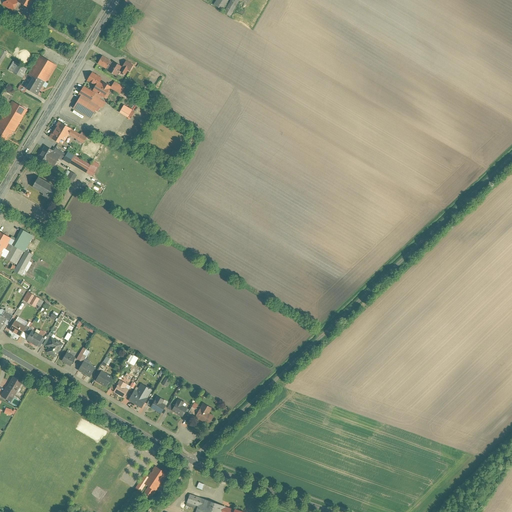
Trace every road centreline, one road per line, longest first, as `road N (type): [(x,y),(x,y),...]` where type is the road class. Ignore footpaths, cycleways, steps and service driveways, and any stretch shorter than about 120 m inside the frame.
road 1 (unclassified): [(511,157),(190,460)]
road 2 (tertiary): [(0,195),(114,0)]
road 3 (tertiary): [(9,353),(190,460)]
road 4 (residential): [(183,440),(0,338)]
road 5 (tertiary): [(190,460),(333,511)]
